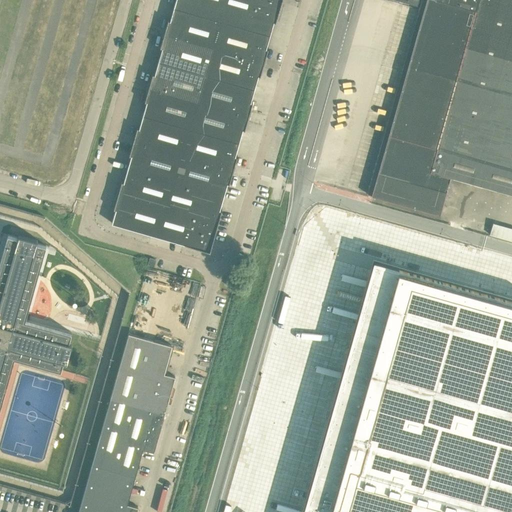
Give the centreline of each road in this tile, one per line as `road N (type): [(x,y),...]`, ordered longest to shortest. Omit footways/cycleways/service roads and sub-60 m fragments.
road 1 (unclassified): [(216,269),(232,256),(305,0)]
road 2 (unclassified): [(0,181),(57,196),(71,187),(127,0)]
road 3 (unclassified): [(149,511),(216,269)]
road 4 (unclassified): [(147,0),(86,221),(99,237)]
road 5 (unclassified): [(99,237),(216,269)]
